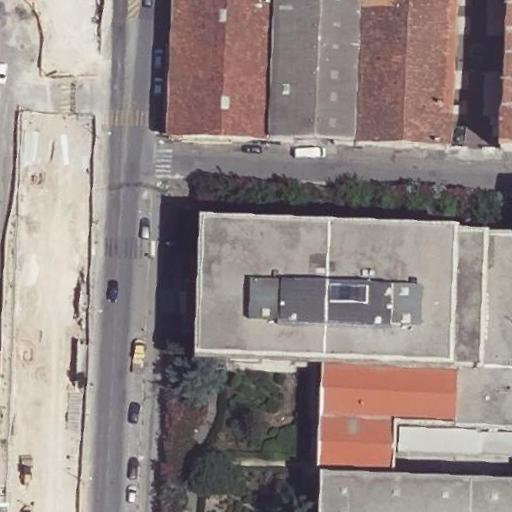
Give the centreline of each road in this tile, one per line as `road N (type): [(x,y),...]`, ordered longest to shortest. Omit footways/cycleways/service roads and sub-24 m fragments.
road 1 (residential): [(123,160),(511,174)]
road 2 (tertiary): [(64,159),(45,511)]
road 3 (tertiary): [(102,511),(123,160)]
road 4 (tertiary): [(123,160),(130,0)]
road 5 (tertiary): [(72,0),(64,159)]
